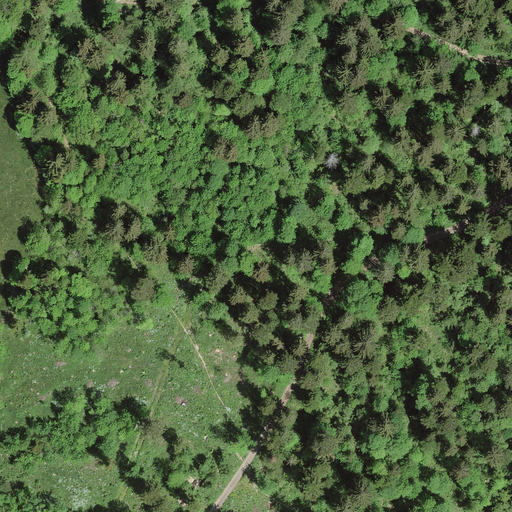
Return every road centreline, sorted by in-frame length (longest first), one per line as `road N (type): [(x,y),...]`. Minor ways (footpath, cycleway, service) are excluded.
road 1 (track): [(511,194),(474,219),(366,264),(330,295),(282,403),(214,511)]
road 2 (track): [(330,0),(473,59),(511,63)]
